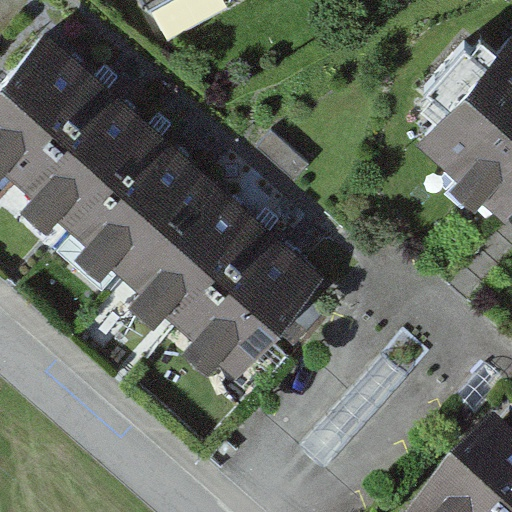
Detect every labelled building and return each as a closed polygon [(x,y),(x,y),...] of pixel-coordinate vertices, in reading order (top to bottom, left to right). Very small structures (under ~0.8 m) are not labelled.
[(0,154),(13,166),(102,65),(47,16),(0,68),(0,154)] [(511,28),(499,43),(484,29),(473,41),(467,35),(424,82),(431,88),(420,100),(435,113),(418,133),(511,216),(511,28)] [(69,215),(158,115),(102,65),(13,166),(69,215)] [(124,265),(214,164),(158,115),(69,215),(124,265)] [(259,147),(296,180),(310,165),(273,132),(259,147)] [(180,314),(270,213),(214,164),(124,265),(180,314)] [(236,363),(326,263),(270,213),(180,314),(236,363)] [(383,348),(300,441),(313,452),(325,463),(408,370),(383,348)] [(511,511),(511,429),(494,414),(408,511),(511,511)]
